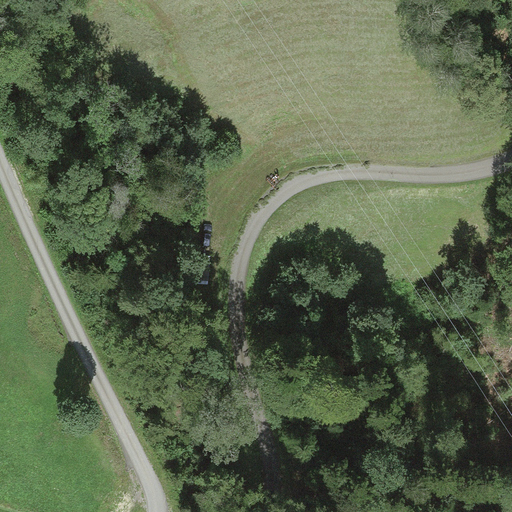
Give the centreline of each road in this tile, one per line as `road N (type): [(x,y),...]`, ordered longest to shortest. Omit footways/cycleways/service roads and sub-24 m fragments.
road 1 (unclassified): [(511,159),(444,174),(313,175),(273,198),(252,225),(238,309),(273,511)]
road 2 (unclassified): [(155,511),(151,487),(0,160)]
